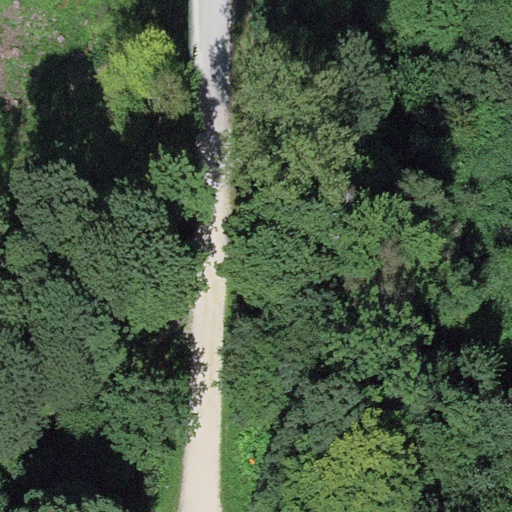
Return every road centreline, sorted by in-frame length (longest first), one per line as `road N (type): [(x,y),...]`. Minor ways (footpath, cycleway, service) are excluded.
road 1 (track): [(511,353),(340,332),(208,281),(72,412),(0,441)]
road 2 (track): [(191,511),(216,0)]
